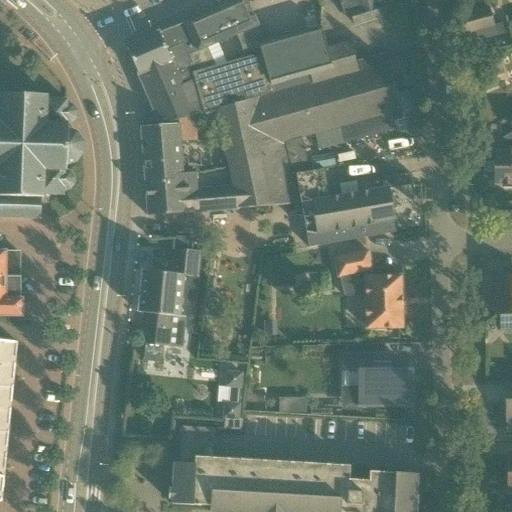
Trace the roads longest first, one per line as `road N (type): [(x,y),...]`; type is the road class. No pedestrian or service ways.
road 1 (primary): [(88,511),(124,175),(117,121),(83,41)]
road 2 (primary): [(67,53),(99,120),(104,174),(65,511)]
road 3 (residential): [(49,229),(14,511)]
road 4 (residential): [(444,511),(438,242)]
road 5 (residential): [(438,242),(433,0)]
